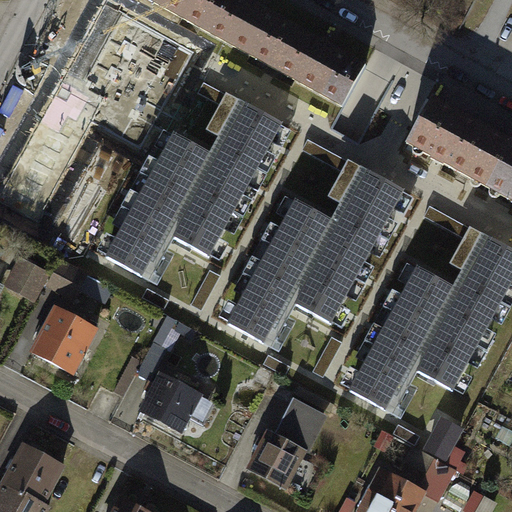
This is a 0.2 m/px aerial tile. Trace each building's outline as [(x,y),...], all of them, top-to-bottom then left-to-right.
[(113,0),(105,0),(68,67),(111,90),(150,20),(113,0)] [(148,0),(204,31),(221,0),(148,0)] [(221,0),(204,31),(274,69),(298,27),(248,0),(221,0)] [(274,69),(343,107),(367,65),(298,27),(274,69)] [(68,67),(31,136),(73,159),(111,90),(68,67)] [(433,102),(409,145),(488,188),(511,145),(511,139),(436,97),(433,102)] [(213,259),(285,125),(240,101),(212,152),(175,133),(108,258),(151,281),(174,239),(213,259)] [(31,136),(0,189),(0,207),(34,227),(73,159),(31,136)] [(511,145),(488,188),(511,201),(511,145)] [(336,328),(408,194),(363,170),(335,221),(298,202),(231,327),(274,350),(297,308),(336,328)] [(433,210),(429,219),(458,231),(462,223),(433,210)] [(456,394),(511,289),(511,251),(483,236),(455,287),(418,268),(351,393),(394,416),(417,373),(456,394)] [(24,261),(10,287),(36,301),(50,274),(24,261)] [(78,269),(63,261),(49,286),(65,295),(78,269)] [(90,276),(78,269),(65,295),(76,301),(90,276)] [(221,277),(210,271),(192,305),(203,311),(221,277)] [(171,301),(148,289),(142,300),(166,312),(171,301)] [(58,309),(34,353),(74,375),(98,330),(58,309)] [(343,343),(332,338),(315,373),(326,378),(343,343)] [(293,367),(269,355),(263,367),(287,379),(293,367)] [(163,375),(143,412),(182,433),(202,397),(163,375)] [(280,438),(271,433),(251,470),(287,489),(325,419),(297,405),(280,438)] [(445,421),(427,451),(445,461),(463,431),(445,421)] [(24,446),(0,494),(0,511),(43,511),(66,466),(24,446)] [(458,472),(437,461),(421,490),(442,501),(458,472)] [(370,511),(369,511),(416,511),(417,511),(414,508),(422,494),(382,472),(363,507),(370,511)]
